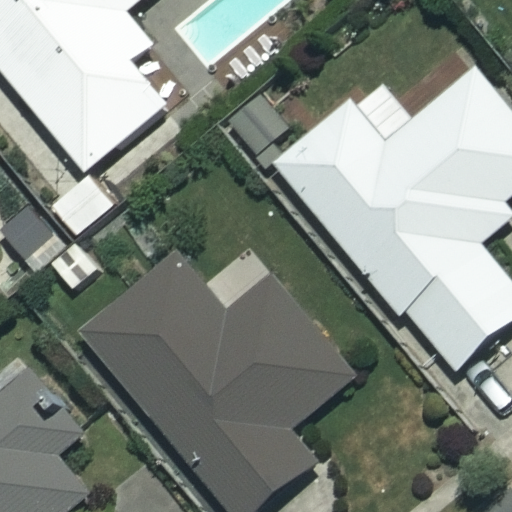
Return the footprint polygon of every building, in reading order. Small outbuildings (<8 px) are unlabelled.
[(149,0),(0,0),(0,59),(93,173),(174,106),(141,66),(161,49),(133,14),(149,0)] [(511,202),(511,108),(482,72),(393,147),(357,104),(283,166),(457,375),(511,329),(511,275),(476,232),(511,202)] [(121,205),(94,177),(59,210),(86,238),(121,205)] [(235,318),(186,258),(91,337),(235,511),(265,511),(327,462),(299,428),(364,375),(283,278),(235,318)] [(0,511),(77,511),(98,496),(67,458),(97,433),(43,367),(0,402),(0,511)]
